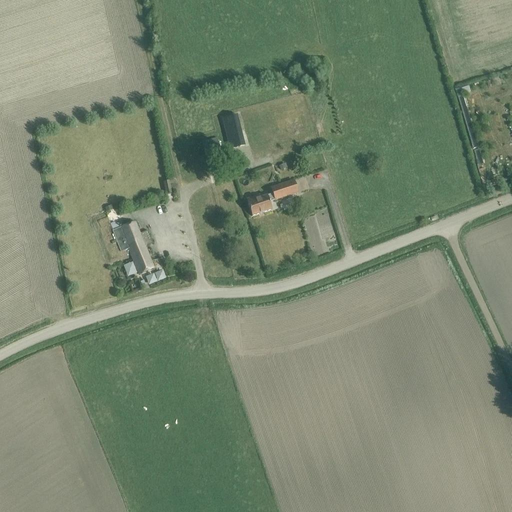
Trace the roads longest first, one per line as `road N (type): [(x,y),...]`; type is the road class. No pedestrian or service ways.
road 1 (tertiary): [(0,358),(110,315),(201,293),(261,292),(446,228)]
road 2 (unclassified): [(511,370),(446,228)]
